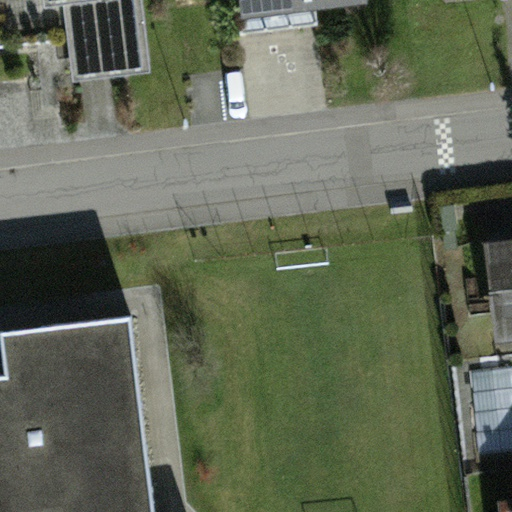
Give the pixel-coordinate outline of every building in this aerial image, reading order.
[(47,0),(48,8),(67,6),(73,84),(147,78),(139,0),(47,0)] [(358,0),(243,0),(246,26),(360,13),(358,0)] [(511,252),(488,255),(498,353),(511,351),(511,252)] [(0,347),(3,376),(0,375),(0,511),(154,511),(131,317),(0,333),(0,347)] [(511,366),(475,368),(480,463),(511,461),(511,366)]
